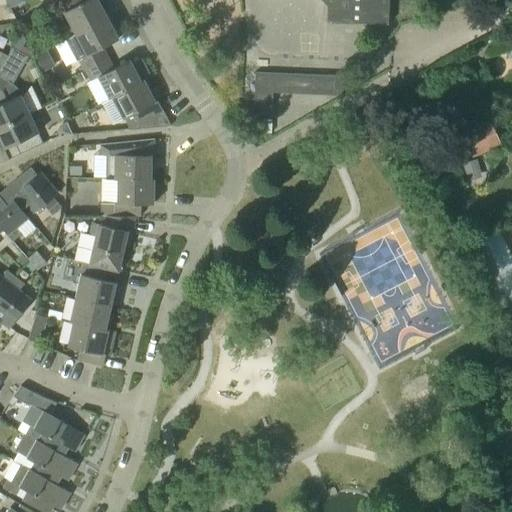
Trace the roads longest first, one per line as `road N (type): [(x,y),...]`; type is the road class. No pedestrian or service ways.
road 1 (residential): [(237,168),(511,12)]
road 2 (residential): [(142,409),(179,279),(237,168)]
road 3 (residential): [(237,168),(220,125),(139,0)]
road 4 (residential): [(142,409),(0,363)]
